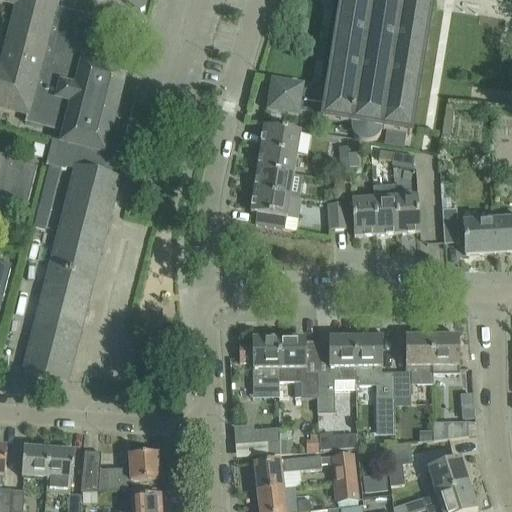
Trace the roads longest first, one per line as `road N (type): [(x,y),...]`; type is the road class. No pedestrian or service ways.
road 1 (residential): [(205,297),(214,170),(261,0)]
road 2 (residential): [(205,297),(491,293)]
road 3 (residential): [(511,504),(496,438),(491,293)]
road 4 (residential): [(209,428),(0,416)]
road 5 (residential): [(209,428),(205,297)]
